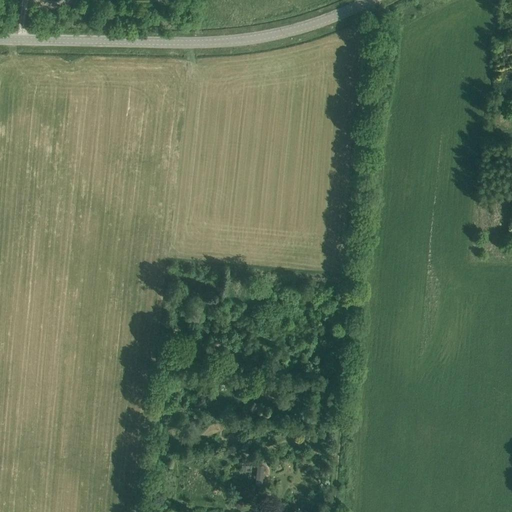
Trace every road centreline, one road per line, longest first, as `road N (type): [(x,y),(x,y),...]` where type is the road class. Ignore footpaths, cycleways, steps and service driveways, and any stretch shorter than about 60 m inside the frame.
road 1 (track): [(364,3),(369,19),(329,511)]
road 2 (tertiary): [(0,39),(245,39),(370,0)]
